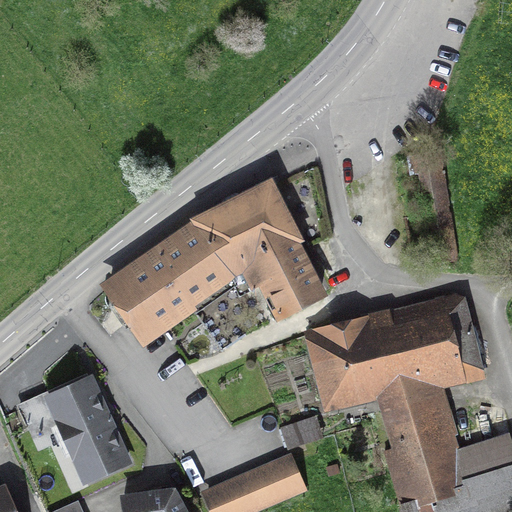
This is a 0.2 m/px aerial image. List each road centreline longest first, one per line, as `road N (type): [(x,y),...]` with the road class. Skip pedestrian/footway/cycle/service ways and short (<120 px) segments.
road 1 (secondary): [(0,345),(297,101)]
road 2 (residential): [(297,101),(324,144),(347,236),(379,270),(488,286)]
road 3 (secondary): [(297,101),(344,57),(385,0)]
